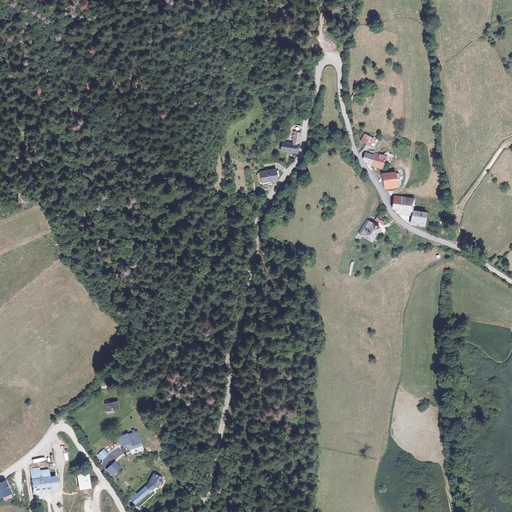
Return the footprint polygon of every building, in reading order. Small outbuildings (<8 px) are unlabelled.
[(301,134),(293,132),(291,140),(293,140),(292,143),(282,141),(280,150),(295,153),(298,145),(301,134)] [(374,137),(365,133),(361,140),(370,145),(374,137)] [(375,152),(371,150),(369,154),(366,152),(363,158),(367,162),(372,163),(371,165),(376,167),(382,169),(384,164),(383,164),(384,161),(385,161),(386,157),(380,155),(375,154),(375,152)] [(263,163),(265,170),(276,169),(277,169),(277,162),(263,163)] [(265,170),(260,171),(261,180),(277,179),(276,169),(265,170)] [(396,173),(382,173),(383,185),(397,185),(396,177),(399,177),(399,174),(397,174),(396,173)] [(404,197),(394,195),(393,198),(394,198),(397,199),(397,206),(396,209),(412,211),(414,211),(415,200),(404,197)] [(414,211),(412,211),(411,222),(424,224),(426,213),(414,211)] [(385,218),(378,214),(375,219),(383,223),(385,218)] [(380,226),(368,219),(358,232),(361,234),(360,236),(362,237),(363,236),(371,241),(380,226)] [(117,402),(107,405),(109,412),(119,408),(117,402)] [(128,434),(119,438),(123,446),(129,444),(131,450),(140,446),(139,442),(141,441),(137,432),(128,436),(128,434)] [(108,454),(103,449),(99,453),(101,455),(99,458),(102,461),(108,454)] [(119,468),(113,462),(105,470),(111,476),(119,468)] [(39,471),(29,472),(32,495),(57,492),(56,476),(47,477),(47,470),(39,471)] [(87,470),(75,472),(78,491),(90,488),(87,470)] [(160,479),(153,475),(147,484),(154,488),(160,479)] [(5,481),(0,483),(0,498),(0,499),(4,497),(11,494),(12,493),(5,481)] [(134,493),(128,499),(133,505),(153,489),(146,485),(135,495),(134,493)]
